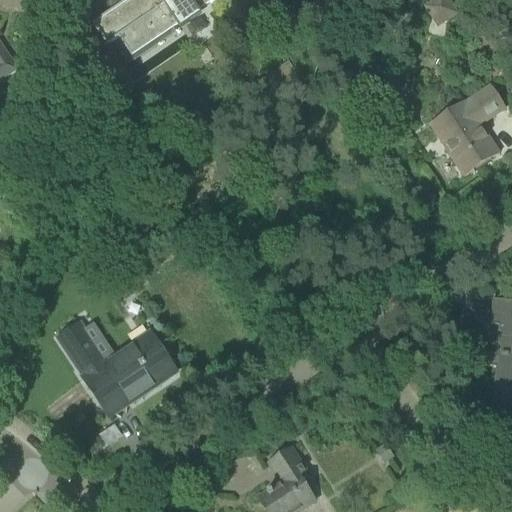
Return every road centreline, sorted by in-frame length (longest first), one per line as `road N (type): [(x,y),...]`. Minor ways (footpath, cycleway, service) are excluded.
road 1 (residential): [(86,511),(368,314)]
road 2 (residential): [(511,447),(453,422),(368,314)]
road 3 (residential): [(368,314),(511,225)]
